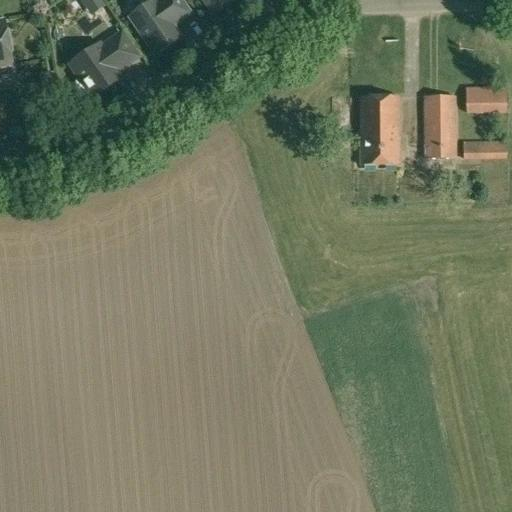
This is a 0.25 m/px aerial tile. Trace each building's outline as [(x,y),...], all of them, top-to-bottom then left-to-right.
[(155,0),(129,18),(155,56),(181,38),(172,26),(190,14),(180,0),(160,0),(156,3),(155,0)] [(203,0),(214,15),(236,0),(203,0)] [(0,69),(13,67),(5,20),(0,20),(0,69)] [(94,98),(121,79),(116,72),(136,58),(121,36),(101,50),(98,46),(71,65),(80,78),(77,81),(75,86),(75,90),(77,94),(80,97),(84,98),(89,98),(92,96),(94,98)] [(39,75),(42,89),(56,86),(53,73),(39,75)] [(466,115),(507,114),(507,88),(466,89),(466,115)] [(399,166),(398,98),(360,99),(361,167),(399,166)] [(455,160),(454,98),(424,98),(425,160),(455,160)] [(507,161),(507,150),(507,143),(463,143),(463,161),(507,161)]
